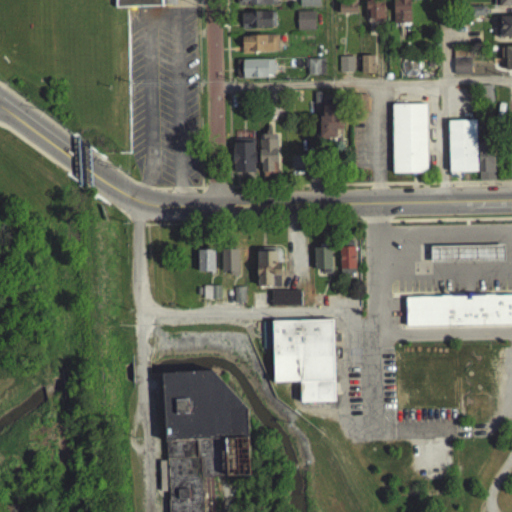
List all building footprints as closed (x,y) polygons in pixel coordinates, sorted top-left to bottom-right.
[(112,0),(113,13),(172,11),(171,0),(112,0)] [(273,0),(237,0),(237,11),(274,10),(273,0)] [(298,0),(298,12),(319,12),(319,0),(298,0)] [(364,25),(383,25),(383,0),(364,0),(364,25)] [(511,12),(511,0),(498,0),(499,12),(511,12)] [(410,28),(409,1),(392,2),(393,29),(410,28)] [(357,19),(356,4),(338,4),(339,19),(357,19)] [(470,21),(484,21),(484,12),(469,12),(470,21)] [(274,17),(240,18),(241,35),(274,33),(274,17)] [(296,17),(296,36),(315,35),(314,17),(296,17)] [(511,42),(511,21),(495,21),(494,42),(511,42)] [(277,57),(277,40),(241,41),(241,58),(277,57)] [(452,80),(470,80),(471,57),(452,56),(452,80)] [(360,79),(374,79),(373,61),(360,61),(360,79)] [(352,62),(338,62),(339,78),(353,78),(352,62)] [(324,81),(324,64),(306,64),(307,81),(324,81)] [(241,65),(242,83),(273,82),(273,65),(241,65)] [(491,91),(479,91),(479,108),(492,108),(491,91)] [(336,144),(336,135),(340,135),(339,101),(320,101),(320,144),(336,144)] [(390,109),(424,109),(426,176),(391,177),(390,109)] [(448,181),(447,125),(475,125),(476,176),(461,177),(461,182),(454,183),(454,181),(448,181)] [(277,139),(268,139),(268,140),(258,140),(259,178),(271,178),(271,168),(278,167),(277,139)] [(254,145),(235,145),(235,179),(254,179),(254,145)] [(502,249),(503,266),(430,268),(429,251),(502,249)] [(355,277),(355,252),(339,253),(340,277),(355,277)] [(257,292),(282,292),(281,253),(256,254),(257,292)] [(314,276),(331,275),(330,253),(313,254),(314,276)] [(238,255),(221,254),(220,277),(230,277),(229,281),(237,281),(238,255)] [(214,277),(214,255),(197,255),(197,278),(214,277)] [(202,305),(219,305),(220,292),(202,291),(202,305)] [(233,308),(244,308),(244,293),(233,293),(233,308)] [(299,296),(271,296),(271,311),(299,311),(299,296)] [(511,329),(405,331),(405,302),(511,300),(511,329)] [(298,386),(273,387),(271,326),(331,325),(333,407),(299,408),(298,386)] [(167,511),(161,378),(161,377),(207,375),(211,375),(216,380),(246,413),(249,480),(200,482),(201,511),(167,511)]
